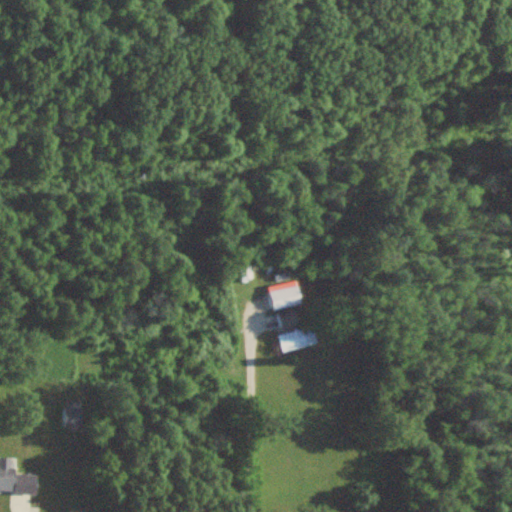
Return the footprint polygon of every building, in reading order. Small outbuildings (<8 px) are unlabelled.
[(270,313),(299,305),(294,287),(265,294),(270,313)] [(275,317),(279,331),(296,326),(292,312),(275,317)] [(276,336),(279,354),(314,347),(310,329),(276,336)] [(62,427),(80,427),(80,404),(62,404),(62,427)] [(0,492),(37,494),(37,475),(13,475),(14,459),(0,458),(0,492)]
